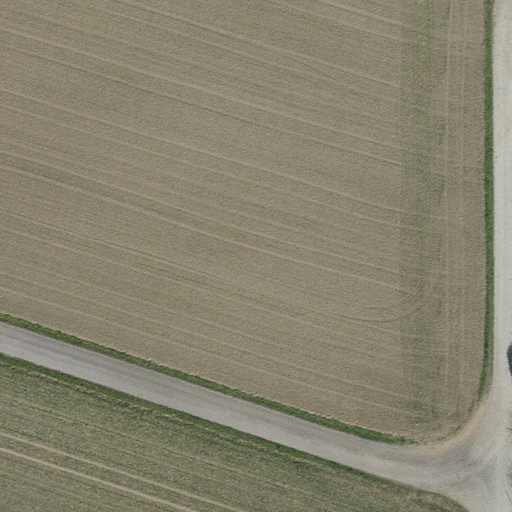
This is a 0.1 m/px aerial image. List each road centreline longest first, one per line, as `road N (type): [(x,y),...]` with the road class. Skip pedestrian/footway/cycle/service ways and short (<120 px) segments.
road 1 (track): [(0,336),(401,464),(508,487)]
road 2 (track): [(508,487),(511,53)]
